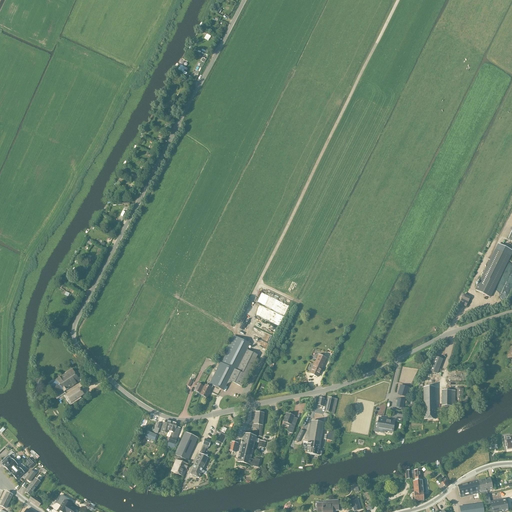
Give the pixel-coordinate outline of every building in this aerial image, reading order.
[(476,290),(489,297),(511,251),(511,250),(499,244),(476,290)] [(466,306),(470,298),(464,295),(459,303),(466,306)] [(209,384),(213,386),(223,391),(226,385),(232,382),(241,387),(257,356),(247,350),(250,344),(234,336),(209,384)] [(267,350),(269,345),(260,341),(258,345),(267,350)] [(310,374),(317,377),(326,359),(319,355),(310,374)] [(443,359),(435,357),(430,371),(437,374),(443,359)] [(57,397),(80,381),(72,369),(49,385),(57,397)] [(198,384),(194,391),(201,394),(200,395),(207,398),(213,386),(209,384),(208,387),(205,385),(203,390),(202,390),(203,387),(198,384)] [(406,397),(409,388),(401,386),(399,395),(406,397)] [(424,420),(435,420),(435,388),(423,388),(424,420)] [(71,402),(83,395),(79,389),(67,396),(71,402)] [(456,403),(456,401),(455,401),(455,391),(442,391),(441,406),(454,406),(454,403),(456,403)] [(334,414),(337,400),(328,398),(325,412),(334,414)] [(252,428),(258,428),(259,425),(263,425),(264,413),(255,412),(253,424),(252,428)] [(287,413),(283,422),(284,422),(283,424),(289,426),(287,430),(288,432),(292,434),(298,419),(294,417),(294,416),(287,413)] [(393,430),(394,422),(387,421),(387,420),(387,419),(379,418),(377,429),(383,430),(383,429),(393,430)] [(171,424),(171,422),(166,420),(163,427),(162,427),(161,431),(167,433),(168,430),(169,428),(170,428),(171,424)] [(307,448),(319,450),(324,423),(311,421),(307,448)] [(171,422),(171,424),(170,428),(171,428),(170,431),(172,432),(169,442),(175,444),(177,438),(176,438),(178,434),(174,432),(177,424),(171,422)] [(298,443),(305,431),(299,428),(293,441),(298,443)] [(146,437),(154,441),(156,437),(152,436),(153,434),(148,432),(146,437)] [(185,433),(175,455),(188,461),(198,438),(185,433)] [(239,456),(251,459),(252,454),(255,455),(256,451),(253,450),(256,437),(244,434),(239,456)] [(205,439),(196,461),(204,466),(208,458),(206,457),(204,456),(205,453),(204,453),(206,449),(207,449),(208,447),(209,447),(211,442),(205,439)] [(235,453),(238,444),(232,442),(229,451),(235,453)] [(22,461),(12,450),(0,461),(0,462),(9,471),(9,472),(10,473),(11,472),(13,474),(13,475),(17,479),(27,469),(21,463),(22,461)] [(251,459),(239,456),(237,462),(250,465),(250,466),(255,467),(256,466),(257,467),(259,461),(255,460),(255,459),(254,460),(251,459)] [(176,460),(171,472),(183,477),(190,462),(186,460),(184,463),(176,460)] [(196,461),(190,474),(199,478),(204,466),(196,461)] [(31,471),(26,479),(30,482),(36,474),(31,471)] [(35,478),(30,486),(25,492),(30,496),(41,482),(35,478)] [(490,478),(477,481),(480,493),(481,495),(484,495),(483,492),(484,492),(487,491),(493,490),(490,478)] [(415,481),(413,481),(413,487),(417,487),(417,492),(423,492),(425,492),(424,480),(420,481),(420,479),(415,480),(415,481)] [(477,481),(458,486),(460,498),(478,494),(480,493),(477,481)] [(414,493),(412,493),(412,497),(413,501),(414,501),(424,500),(423,492),(417,492),(417,487),(413,487),(414,493)] [(6,509),(13,495),(7,492),(0,506),(6,509)] [(62,495),(57,502),(63,505),(60,510),(63,511),(72,511),(75,508),(74,508),(71,506),(72,506),(71,505),(72,502),(67,499),(62,495)] [(39,507),(42,502),(32,496),(29,500),(39,507)] [(351,501),(354,511),(360,510),(357,499),(351,501)] [(332,511),(338,510),(338,500),(326,501),(326,503),(317,503),(317,511),(332,511)] [(502,500),(490,502),(492,511),(504,511),(508,510),(506,502),(502,502),(502,500)]
